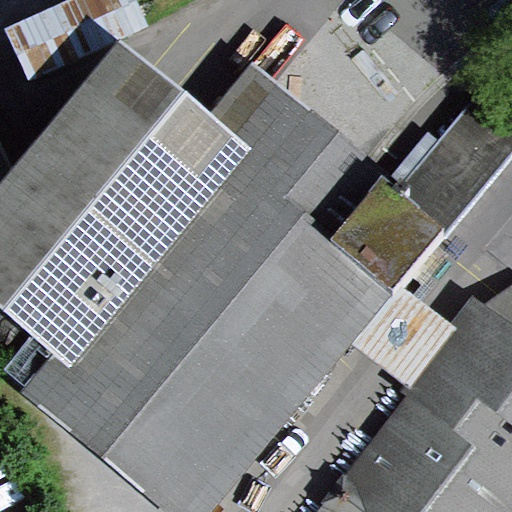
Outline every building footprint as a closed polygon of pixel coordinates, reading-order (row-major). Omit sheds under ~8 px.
[(28,100),(148,43),(127,0),(97,0),(2,46),(28,100)] [(451,338),(405,302),(303,220),(352,159),(250,79),(202,139),(115,70),(31,174),(0,213),(0,344),(22,362),(7,381),(30,399),(20,413),(144,511),(226,511),(348,359),(401,401),(451,338)] [(511,168),(511,130),(472,99),(436,144),(427,136),(386,187),(352,159),(303,220),(405,302),(439,259),(511,168)] [(0,213),(31,174),(0,114),(0,213)] [(511,283),(495,305),(511,318),(511,283)] [(511,511),(511,333),(477,306),(451,338),(401,401),(312,511),(511,511)]
